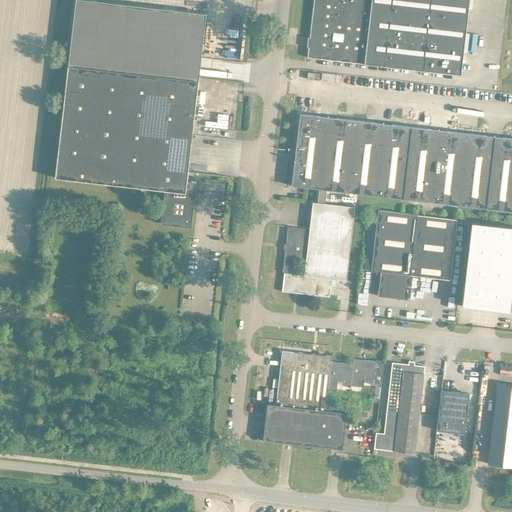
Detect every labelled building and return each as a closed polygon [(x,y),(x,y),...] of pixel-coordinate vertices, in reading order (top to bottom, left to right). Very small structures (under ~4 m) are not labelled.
[(314,0),(307,62),(461,79),(469,0),(314,0)] [(68,69),(55,182),(164,194),(161,227),(191,231),(196,186),(186,185),(187,175),(192,139),(198,84),(206,17),(75,2),(68,69)] [(292,190),(511,215),(511,142),(300,118),(292,190)] [(346,285),(354,211),(313,206),(310,233),(290,231),(288,233),(283,276),(284,278),(282,296),(329,301),(331,283),(346,285)] [(457,223),(417,219),(417,218),(378,214),(371,275),(380,276),(378,300),(407,303),(410,279),(450,283),(457,223)] [(511,230),(471,226),(461,310),(510,315),(511,298),(511,230)] [(364,386),(381,388),(384,366),(363,364),(353,363),(352,368),(341,366),(341,367),(331,366),(331,365),(331,360),(322,359),(322,357),(319,356),(318,359),(282,354),(275,409),(267,408),(263,443),(342,453),(346,417),(325,415),(328,392),(337,393),(338,385),(341,386),(341,389),(359,391),(360,383),(364,383),(364,386)] [(414,458),(419,422),(424,370),(392,366),(384,438),(376,437),(374,453),(414,458)] [(488,467),(511,470),(511,389),(497,388),(488,467)] [(436,434),(437,434),(464,438),(469,397),(441,394),(436,434)]
